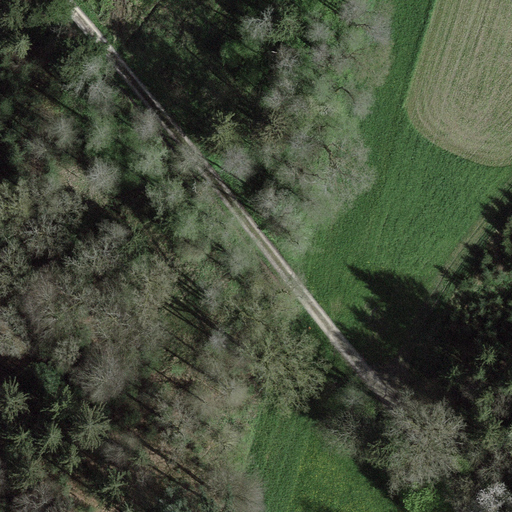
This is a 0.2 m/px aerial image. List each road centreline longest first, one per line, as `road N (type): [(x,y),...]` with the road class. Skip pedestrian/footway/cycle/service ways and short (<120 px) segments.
road 1 (track): [(59,0),(307,290)]
road 2 (track): [(511,187),(372,389)]
road 3 (track): [(453,511),(372,389)]
